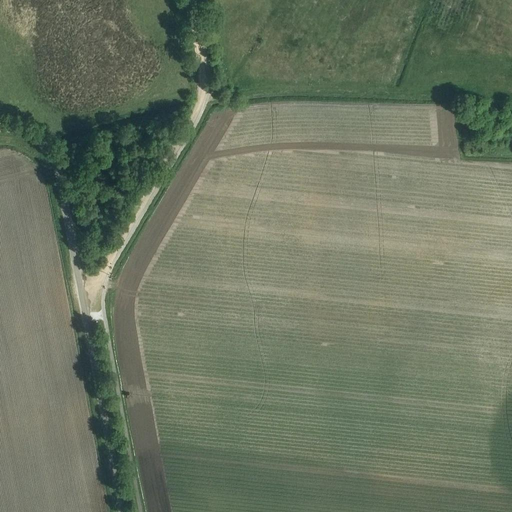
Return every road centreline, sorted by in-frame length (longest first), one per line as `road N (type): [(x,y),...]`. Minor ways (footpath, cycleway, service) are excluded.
road 1 (track): [(80,291),(96,286),(194,116),(201,89),(190,0)]
road 2 (unclassified): [(0,126),(42,143),(56,164),(85,318)]
road 3 (unclassified): [(121,511),(85,318)]
